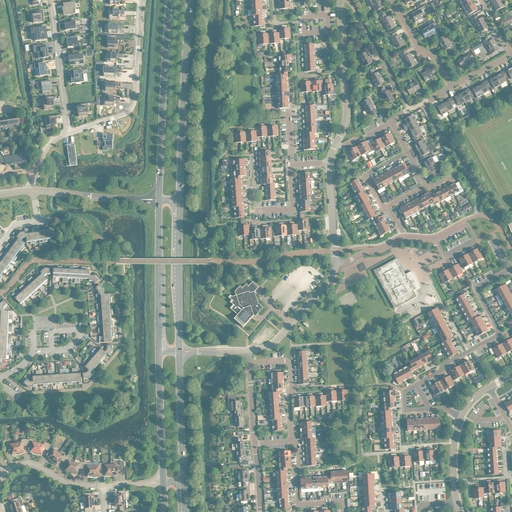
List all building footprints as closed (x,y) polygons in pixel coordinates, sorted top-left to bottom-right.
[(367,0),(371,6),(374,4),(377,9),(385,5),(381,0),(367,0)] [(471,0),(463,5),(465,9),(475,4),(476,4),(479,2),(477,0),(475,2),(473,0),(471,0)] [(491,0),(497,10),(501,8),(505,6),(501,0),(491,0)] [(65,6),(64,6),(64,9),(65,9),(65,14),(77,12),(76,8),(77,8),(76,1),(65,2),(65,6)] [(418,6),(419,9),(412,13),(413,14),(411,15),(413,19),(415,18),(416,21),(425,16),(422,9),(425,7),(423,3),(418,6)] [(475,4),(465,9),(468,14),(473,11),(475,13),(482,9),(480,5),(477,6),(476,4),(475,4)] [(111,8),(110,18),(119,18),(119,13),(125,13),(125,10),(126,10),(126,9),(122,9),(111,8)] [(511,10),(509,12),(511,15),(502,20),(509,31),(511,29),(511,27),(510,23),(511,22),(511,10)] [(42,11),(33,13),(33,17),(35,17),(35,21),(45,20),(44,16),(43,16),(42,11)] [(380,16),(382,20),(383,19),(389,29),(396,25),(390,15),(388,16),(386,13),(380,16)] [(478,15),(472,19),(476,25),(478,24),(481,31),(488,27),(483,17),(480,19),(478,16),(478,15)] [(66,22),(67,29),(75,28),(76,31),(82,30),(81,24),(77,25),(76,19),(72,19),(73,21),(66,22)] [(264,19),(255,20),(255,25),(261,25),(261,27),(266,27),(266,24),(265,24),(264,21),(266,21),(265,19),(264,19)] [(434,20),(429,23),(430,25),(422,30),(426,37),(438,31),(434,25),(436,24),(434,20)] [(110,23),(109,32),(118,33),(119,27),(124,28),(125,24),(110,23)] [(32,27),(32,32),(35,31),(36,39),(47,38),(46,25),(32,27)] [(390,35),(395,44),(396,43),(398,47),(406,43),(401,34),(398,36),(396,32),(390,35)] [(68,36),(69,46),(80,45),(78,35),(68,36)] [(440,38),(440,39),(439,40),(443,48),(445,48),(446,49),(451,46),(450,45),(453,43),(451,41),(450,41),(447,36),(446,37),(445,35),(440,38)] [(108,37),(108,43),(109,43),(109,47),(118,47),(118,42),(124,42),(124,38),(108,37)] [(486,43),(487,43),(492,53),(500,48),(497,44),(496,42),(497,42),(494,38),(491,40),(489,37),(484,40),(486,43)] [(481,40),(472,45),(476,54),(481,51),(479,47),(484,45),(481,40)] [(47,46),(46,43),(34,45),(35,51),(38,51),(39,57),(49,56),(49,52),(49,50),(48,46),(47,46)] [(364,49),(366,52),(360,55),(365,65),(373,61),(370,55),(372,54),(369,47),(364,49)] [(401,54),(403,57),(404,57),(410,67),(417,63),(411,53),(409,54),(407,50),(401,54)] [(458,59),(462,66),(473,61),(472,58),(474,57),(471,51),(468,52),(469,53),(458,59)] [(108,52),(108,61),(117,61),(117,56),(123,56),(123,53),(124,53),(108,52)] [(70,55),(71,64),(85,62),(84,53),(70,55)] [(35,62),(35,67),(36,67),(37,75),(40,74),(40,75),(52,73),(51,73),(51,68),(48,69),(48,65),(47,65),(46,61),(47,61),(35,63),(35,62)] [(281,66),(281,74),(281,75),(287,74),(288,74),(289,74),(288,71),(293,71),(292,65),(291,65),(282,66),(281,66)] [(426,68),(428,70),(423,73),(426,80),(435,75),(434,73),(436,71),(433,65),(430,66),(426,68)] [(105,66),(105,75),(107,75),(116,76),(116,71),(122,71),(122,67),(123,67),(107,66),(105,66)] [(377,84),(378,85),(385,81),(380,71),(376,73),(373,68),(368,71),(370,76),(371,76),(374,81),(375,80),(376,83),(376,84),(377,84)] [(72,74),(73,82),(85,80),(84,69),(78,69),(78,73),(75,73),(75,74),(72,74)] [(500,74),(497,76),(501,84),(507,81),(505,78),(508,76),(505,70),(499,73),(500,74)] [(493,76),(487,79),(491,86),(493,84),(495,87),(501,84),(497,76),(493,78),(493,76)] [(38,86),(42,85),(43,93),(52,92),(51,83),(53,83),(52,79),(38,81),(38,86)] [(482,83),(479,85),(484,93),(490,90),(488,87),(491,86),(487,79),(482,82),(482,83)] [(331,80),(328,81),(329,94),(337,93),(337,86),(334,86),(334,83),(331,83),(331,80)] [(409,90),(410,93),(421,88),(417,80),(406,86),(408,89),(409,90)] [(107,81),(106,90),(115,90),(116,85),(121,85),(122,81),(107,81)] [(476,86),(470,89),(473,94),(473,95),(476,94),(478,97),(484,93),(479,85),(476,87),(476,86)] [(382,93),(387,103),(395,99),(390,89),(387,90),(385,87),(379,90),(381,94),(382,93)] [(464,91),(461,93),(466,101),(472,98),(470,95),(473,94),(470,89),(469,87),(464,90),(464,91)] [(457,94),(452,97),(455,103),(458,102),(460,105),(466,101),(461,93),(458,95),(457,94)] [(43,106),(44,105),(45,109),(54,107),(53,102),(55,102),(54,95),(42,96),(43,106)] [(106,95),(105,104),(115,105),(115,99),(121,100),(121,96),(106,95)] [(370,111),(372,115),(377,112),(370,97),(362,102),(368,112),(370,111)] [(447,101),(444,103),(449,111),(455,107),(453,104),(455,103),(452,97),(447,100),(447,101)] [(89,111),(88,102),(76,103),(77,111),(79,110),(80,116),(89,114),(88,111),(89,111)] [(449,111),(444,103),(441,104),(440,103),(435,106),(438,112),(441,111),(442,114),(449,111)] [(45,125),(46,124),(47,128),(56,127),(55,121),(57,121),(56,114),(44,115),(45,125)] [(403,124),(405,127),(417,120),(413,114),(405,119),(407,122),(403,124)] [(19,116),(8,117),(9,126),(20,124),(19,116)] [(0,127),(9,126),(8,117),(0,118),(0,127)] [(410,127),(412,131),(420,126),(417,120),(405,127),(406,130),(410,127)] [(412,134),(415,140),(419,138),(424,135),(427,134),(425,130),(423,131),(420,126),(412,131),(413,134),(412,134)] [(387,131),(385,132),(391,143),(396,141),(393,136),(392,133),(391,132),(388,133),(387,131)] [(384,136),(381,137),(386,146),(391,143),(385,132),(383,133),(384,136)] [(104,145),(104,149),(109,149),(109,147),(113,147),(114,141),(114,133),(108,133),(104,133),(104,138),(105,138),(105,140),(104,140),(106,140),(106,145),(104,145)] [(417,146),(418,149),(427,145),(423,139),(425,138),(424,135),(419,138),(415,140),(412,141),(416,147),(417,146)] [(377,136),(375,137),(381,149),(386,146),(381,137),(379,139),(377,136)] [(372,142),(375,148),(377,151),(381,149),(375,137),(373,138),(375,141),(372,142)] [(363,139),(361,140),(367,152),(375,148),(372,142),(369,144),(367,140),(364,142),(363,139)] [(360,144),(357,145),(362,154),(367,152),(361,140),(359,141),(360,144)] [(72,146),(68,146),(70,162),(78,161),(75,143),(72,143),(72,146)] [(353,144),(351,145),(358,157),(362,154),(357,145),(355,147),(353,144)] [(358,157),(351,145),(349,146),(351,149),(348,151),(353,160),(358,157)] [(419,153),(422,159),(428,155),(427,153),(430,151),(427,145),(418,149),(420,153),(419,153)] [(449,145),(445,147),(449,155),(453,153),(449,145)] [(25,153),(13,154),(15,163),(26,161),(25,153)] [(3,156),(2,162),(6,163),(6,164),(15,163),(13,154),(5,155),(5,157),(3,156)] [(426,163),(428,167),(436,162),(433,156),(430,158),(428,155),(422,159),(425,164),(426,163)] [(401,164),(398,165),(399,166),(404,176),(409,173),(402,160),(399,161),(401,164)] [(438,161),(436,162),(428,167),(429,170),(428,170),(431,176),(443,170),(438,161)] [(396,166),(394,168),(394,169),(399,178),(404,176),(399,166),(398,165),(397,162),(395,164),(396,166)] [(391,169),(389,170),(389,171),(394,181),(399,178),(394,169),(394,168),(392,165),(390,166),(391,169)] [(387,172),(384,173),(385,174),(384,174),(390,183),(394,181),(389,171),(389,170),(387,168),(385,169),(387,172)] [(235,170),(235,178),(235,179),(242,178),(243,178),(243,175),(247,175),(247,169),(245,169),(235,170)] [(382,174),(379,175),(380,176),(380,177),(385,186),(390,183),(384,174),(385,174),(384,173),(383,170),(380,171),(382,174)] [(380,176),(379,175),(378,173),(376,174),(377,177),(374,178),(380,189),(385,186),(380,177),(380,176)] [(352,185),(355,190),(363,185),(362,182),(364,181),(363,179),(352,185)] [(449,182),(450,185),(451,185),(455,193),(460,190),(461,192),(464,190),(462,186),(459,188),(455,182),(453,184),(451,181),(449,182)] [(355,190),(357,194),(365,190),(365,191),(366,190),(364,187),(367,186),(366,183),(363,185),(355,190)] [(444,184),(446,187),(450,196),(455,193),(451,185),(450,185),(448,186),(446,183),(444,184)] [(439,187),(441,190),(446,198),(450,196),(446,187),(443,189),(442,186),(439,187)] [(427,192),(425,194),(425,195),(430,204),(435,201),(430,192),(428,188),(426,190),(427,192)] [(435,190),(436,192),(441,201),(446,198),(441,190),(438,191),(437,188),(435,190)] [(358,200),(359,200),(367,195),(368,195),(371,193),(370,191),(367,193),(366,190),(365,191),(365,190),(357,194),(355,195),(358,200)] [(423,195),(420,196),(421,197),(426,207),(430,204),(425,195),(425,194),(423,191),(421,192),(423,195)] [(432,191),(430,192),(435,201),(436,203),(441,201),(436,192),(434,194),(432,191)] [(418,197),(415,199),(416,200),(421,209),(426,207),(421,197),(420,196),(419,193),(416,195),(418,197)] [(359,200),(361,205),(370,200),(371,200),(374,198),(372,196),(370,197),(368,195),(367,195),(359,200)] [(413,200),(411,201),(411,202),(416,212),(421,209),(416,200),(415,199),(414,196),(412,197),(413,200)] [(408,203),(406,204),(406,205),(411,214),(416,212),(411,202),(411,201),(409,199),(407,200),(408,203)] [(361,205),(364,209),(372,205),(373,204),(376,203),(375,201),(372,202),(371,200),(370,200),(361,205)] [(406,205),(406,204),(404,201),(402,202),(404,205),(401,207),(406,217),(411,214),(406,205)] [(364,209),(366,214),(375,210),(376,209),(379,208),(377,205),(375,207),(373,204),(372,205),(364,209)] [(301,205),(301,208),(300,208),(301,213),(305,213),(305,211),(311,210),(311,205),(301,205)] [(369,219),(372,217),(378,214),(379,214),(381,212),(380,210),(377,212),(376,209),(375,210),(366,214),(369,219)] [(246,210),(235,211),(236,217),(242,216),(242,219),(246,218),(246,216),(245,216),(245,213),(246,213),(246,210)] [(372,217),(376,225),(386,220),(387,220),(384,214),(380,216),(379,214),(378,214),(372,217)] [(376,225),(379,230),(388,225),(389,224),(392,223),(391,220),(388,222),(387,220),(386,220),(376,225)] [(388,225),(379,230),(381,235),(394,227),(393,225),(390,227),(389,224),(388,225)] [(40,225),(37,226),(39,239),(43,239),(43,241),(46,241),(44,229),(40,230),(40,225)] [(55,225),(50,226),(49,226),(50,233),(51,232),(54,232),(56,234),(60,229),(55,225)] [(25,227),(25,230),(26,230),(27,236),(26,236),(27,241),(31,240),(31,243),(34,242),(32,231),(28,231),(28,227),(25,227)] [(20,231),(16,235),(21,239),(23,237),(26,236),(27,236),(26,230),(25,230),(20,231)] [(16,239),(14,241),(24,248),(25,246),(23,245),(25,242),(21,239),(16,235),(14,234),(13,236),(16,239)] [(9,242),(7,244),(18,252),(20,249),(22,250),(24,248),(14,241),(12,244),(9,242)] [(9,248),(7,251),(16,258),(18,256),(16,255),(18,252),(7,244),(6,246),(9,248)] [(474,246),(472,248),(479,259),(484,257),(479,248),(476,249),(474,246)] [(472,251),(469,253),(474,262),(479,259),(472,248),(470,249),(472,251)] [(2,251),(0,253),(11,261),(13,258),(15,260),(16,258),(7,251),(5,254),(2,251)] [(465,252),(463,253),(469,264),(474,262),(469,253),(466,254),(465,252)] [(0,256),(2,258),(0,261),(9,268),(11,266),(9,264),(11,261),(0,253),(0,256)] [(461,262),(459,263),(462,268),(469,264),(463,253),(461,254),(462,256),(459,258),(461,262)] [(421,286),(420,286),(416,277),(415,276),(412,270),(406,273),(405,273),(400,264),(401,264),(400,264),(397,258),(397,257),(397,258),(391,261),(390,261),(381,266),(375,270),(378,276),(383,285),(383,286),(387,292),(386,292),(387,292),(392,301),(395,308),(396,308),(401,305),(402,305),(402,304),(411,299),(417,296),(418,296),(418,295),(414,289),(420,286),(421,286)] [(0,268),(4,271),(6,268),(8,270),(9,268),(0,261),(0,260),(0,268)] [(454,262),(452,263),(459,275),(463,272),(462,268),(459,263),(456,265),(454,262)] [(452,267),(449,268),(454,277),(459,275),(452,263),(450,264),(452,267)] [(45,266),(41,270),(45,275),(48,273),(51,273),(51,267),(45,266)] [(445,267),(443,268),(449,280),(454,277),(449,268),(446,270),(445,267)] [(449,280),(443,268),(441,269),(442,272),(439,274),(444,283),(449,280)] [(40,274),(38,276),(44,283),(48,279),(45,275),(41,270),(39,269),(37,270),(40,274)] [(90,280),(93,280),(96,283),(100,279),(96,274),(90,274),(90,280)] [(32,275),(30,277),(39,287),(44,283),(38,276),(35,278),(32,275)] [(31,282),(29,284),(36,293),(38,291),(37,289),(39,287),(30,277),(28,278),(31,282)] [(255,291),(256,289),(258,287),(252,281),(249,286),(246,283),(242,288),(240,286),(236,290),(237,294),(233,295),(232,295),(230,297),(234,300),(232,302),(235,305),(232,308),(238,314),(235,318),(237,316),(246,323),(254,314),(254,313),(257,310),(259,312),(263,306),(259,302),(255,291)] [(23,283),(21,285),(30,295),(33,293),(35,294),(36,293),(29,284),(26,286),(23,283)] [(98,290),(99,293),(105,293),(104,287),(100,283),(96,288),(98,290)] [(497,288),(500,293),(508,289),(509,288),(511,287),(511,284),(508,286),(506,283),(497,288)] [(22,290),(20,292),(26,299),(30,295),(21,285),(19,286),(22,290)] [(500,293),(502,298),(511,293),(511,292),(511,289),(510,291),(509,288),(508,289),(500,293)] [(26,299),(20,292),(17,295),(14,291),(12,293),(21,303),(26,299)] [(456,297),(459,302),(467,298),(466,295),(469,294),(468,291),(456,297)] [(502,298),(505,303),(511,298),(511,293),(502,298)] [(459,302),(462,307),(470,303),(470,302),(469,300),(471,298),(470,296),(467,298),(459,302)] [(462,307),(464,312),(473,307),(472,307),(471,305),(474,303),(473,301),(470,302),(470,303),(462,307)] [(464,312),(467,317),(475,312),(474,309),(477,308),(475,306),(472,307),(473,307),(464,312)] [(428,312),(431,317),(440,312),(441,312),(444,310),(443,308),(440,309),(439,307),(428,312)] [(469,321),(471,320),(472,320),(478,317),(476,314),(479,313),(478,310),(475,312),(467,317),(469,321)] [(433,322),(443,317),(444,316),(447,315),(445,313),(443,314),(441,312),(440,312),(431,317),(433,322)] [(471,320),(474,325),(483,320),(484,320),(487,318),(486,316),(483,317),(481,314),(481,315),(478,317),(472,320),(471,320)] [(433,322),(436,327),(445,322),(446,321),(449,320),(448,317),(445,319),(444,316),(443,317),(433,322)] [(474,325),(476,330),(486,325),(487,324),(490,323),(488,321),(486,322),(484,320),(483,320),(474,325)] [(436,327),(439,331),(448,326),(449,326),(452,324),(451,322),(448,324),(446,321),(445,322),(436,327)] [(486,325),(476,330),(479,335),(489,329),(487,324),(486,325)] [(439,331),(441,336),(451,331),(452,331),(454,329),(453,327),(450,328),(449,326),(448,326),(439,331)] [(441,336),(444,341),(445,340),(453,336),(457,334),(456,332),(453,333),(452,331),(451,331),(441,336)] [(442,342),(444,347),(453,342),(451,339),(454,338),(453,336),(445,340),(444,341),(442,342)] [(505,341),(503,343),(508,352),(511,349),(511,348),(506,337),(504,338),(505,341)] [(444,347),(447,351),(455,347),(454,344),(457,343),(456,340),(453,342),(444,347)] [(499,341),(497,343),(503,354),(508,352),(503,343),(500,344),(499,341)] [(503,354),(497,343),(495,344),(496,346),(493,348),(498,357),(503,354)] [(107,348),(105,350),(110,354),(114,350),(113,344),(107,344),(107,348)] [(455,347),(447,351),(450,356),(458,352),(457,349),(459,347),(458,345),(455,347)] [(95,346),(94,348),(104,357),(106,355),(108,356),(110,354),(105,350),(101,347),(99,349),(95,346)] [(95,353),(93,356),(102,363),(104,362),(102,360),(104,357),(94,348),(92,350),(95,353)] [(427,351),(424,353),(428,361),(429,362),(434,360),(428,349),(426,350),(427,351)] [(422,354),(419,355),(419,356),(424,364),(424,365),(429,362),(428,361),(424,353),(424,352),(421,353),(422,354)] [(417,357),(415,358),(414,358),(419,367),(419,368),(424,365),(424,364),(419,356),(419,355),(419,354),(417,356),(417,357)] [(87,355),(86,357),(96,366),(98,364),(100,365),(102,363),(93,356),(91,358),(87,355)] [(85,365),(89,368),(94,372),(96,371),(94,369),(96,366),(86,357),(84,359),(88,362),(85,365)] [(409,361),(411,364),(411,363),(415,370),(419,368),(419,367),(414,358),(415,358),(414,357),(412,358),(412,359),(409,361)] [(466,358),(464,359),(470,371),(475,368),(472,363),(470,360),(470,359),(467,361),(466,358)] [(463,363),(460,365),(465,373),(470,371),(464,359),(462,360),(463,363)] [(411,364),(404,368),(404,369),(408,377),(409,378),(414,375),(412,372),(415,370),(411,363),(411,364)] [(456,363),(454,364),(460,376),(465,373),(460,365),(458,366),(456,363)] [(453,373),(450,375),(453,380),(460,376),(454,364),(452,366),(453,368),(451,370),(453,373)] [(89,368),(87,371),(83,371),(84,377),(90,377),(94,372),(89,368)] [(404,368),(399,370),(399,371),(404,380),(404,381),(409,378),(408,377),(404,369),(404,368)] [(399,371),(399,370),(394,373),(397,379),(394,381),(393,382),(397,385),(404,381),(404,380),(399,371)] [(446,374),(444,375),(450,386),(455,384),(453,380),(450,375),(447,376),(446,374)] [(443,379),(440,380),(445,389),(450,386),(444,375),(442,376),(443,379)] [(34,379),(31,380),(28,377),(24,382),(28,386),(34,386),(34,379)] [(436,379),(434,380),(440,392),(445,389),(440,380),(438,382),(436,379)] [(440,392),(434,380),(432,381),(434,384),(431,385),(436,394),(440,392)] [(273,383),(273,392),(280,391),(280,392),(281,392),(280,388),(285,388),(285,383),(283,383),(283,382),(273,383)] [(384,390),(384,396),(395,395),(395,396),(396,395),(396,387),(392,385),(391,386),(391,390),(384,390)] [(235,409),(235,413),(241,412),(240,400),(237,400),(237,397),(236,392),(228,393),(229,402),(232,401),(232,409),(235,409)] [(385,401),(385,410),(392,410),(393,410),(393,406),(397,406),(397,401),(395,401),(385,401)] [(241,412),(235,413),(235,415),(236,425),(244,425),(244,416),(241,416),(241,412)] [(236,442),(236,449),(246,448),(245,441),(242,441),(242,437),(235,437),(235,442),(236,442)] [(25,445),(28,445),(28,438),(25,438),(22,438),(22,441),(17,442),(19,453),(25,451),(24,445),(25,445)] [(31,451),(37,453),(39,442),(34,441),(34,438),(31,438),(28,438),(28,445),(31,445),(33,445),(31,451)] [(13,454),(19,453),(17,442),(11,443),(11,441),(7,442),(9,448),(12,448),(13,454)] [(45,448),(48,449),(51,443),(48,442),(45,441),(45,443),(39,442),(37,453),(43,454),(44,447),(45,448)] [(395,442),(385,443),(386,448),(384,448),(392,448),(392,450),(396,450),(396,447),(395,447),(395,444),(396,444),(396,442),(395,442)] [(48,456),(52,461),(59,452),(55,448),(56,446),(54,444),(51,443),(48,449),(51,451),(52,451),(48,456)] [(246,448),(236,449),(237,456),(236,456),(236,460),(244,460),(243,456),(246,455),(246,448)] [(62,459),(65,461),(68,455),(65,453),(64,455),(59,452),(52,461),(57,464),(61,459),(62,459)] [(66,470),(72,472),(75,461),(70,460),(71,456),(68,455),(65,461),(68,462),(69,462),(66,470)] [(81,467),(84,468),(85,461),(81,461),(76,458),(75,461),(72,472),(78,473),(80,467),(81,467)] [(117,463),(112,463),(112,475),(118,474),(118,469),(125,469),(124,460),(117,461),(117,463)] [(89,476),(95,476),(94,465),(88,465),(88,461),(85,461),(84,468),(87,468),(88,468),(89,476)] [(106,461),(103,462),(103,468),(106,468),(107,475),(112,475),(112,463),(106,464),(106,461)] [(280,461),(281,470),(287,470),(288,470),(288,467),(292,466),(292,461),(291,461),(280,461)] [(94,465),(95,476),(100,475),(100,469),(103,468),(103,462),(99,462),(99,464),(94,465)] [(239,473),(239,480),(249,479),(248,476),(250,476),(249,469),(237,470),(237,473),(239,473)] [(331,475),(328,475),(329,482),(337,482),(337,481),(337,471),(337,470),(331,470),(331,475)] [(240,487),(240,490),(250,489),(250,483),(249,483),(249,479),(239,480),(240,487)] [(115,499),(124,499),(127,499),(126,489),(119,490),(120,493),(115,493),(115,499)] [(250,489),(240,490),(240,500),(250,499),(250,495),(251,495),(250,489)] [(84,492),(85,501),(95,500),(95,496),(94,496),(93,491),(84,492)] [(12,509),(22,505),(24,504),(22,498),(19,499),(19,497),(10,500),(12,504),(11,505),(12,509)] [(120,505),(120,508),(127,508),(127,504),(125,504),(124,499),(115,499),(115,505),(120,505)] [(85,501),(85,510),(95,510),(94,505),(95,505),(95,500),(85,501)] [(290,502),(280,503),(281,508),(287,508),(287,510),(292,510),(291,508),(290,508),(290,504),(291,504),(291,502),(290,502)]
